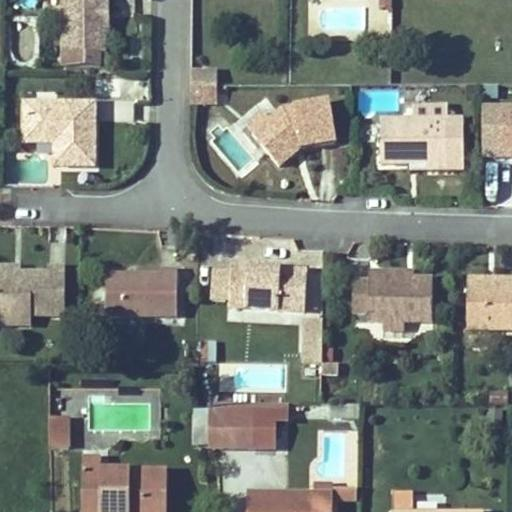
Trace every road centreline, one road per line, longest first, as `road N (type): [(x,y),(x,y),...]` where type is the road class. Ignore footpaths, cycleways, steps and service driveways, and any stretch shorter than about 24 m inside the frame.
road 1 (residential): [(174,216),(511,226)]
road 2 (residential): [(174,216),(175,0)]
road 3 (residential): [(34,210),(174,216)]
